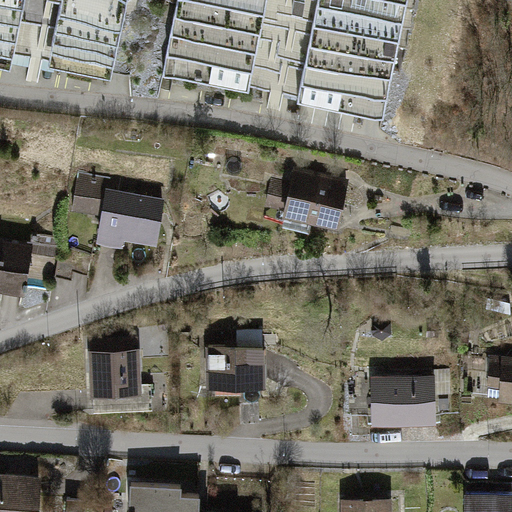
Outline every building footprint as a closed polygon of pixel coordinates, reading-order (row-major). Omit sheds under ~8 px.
[(0,0),(0,65),(46,76),(50,57),(138,76),(154,0),(0,0)] [(189,0),(175,74),(405,120),(428,0),(189,0)] [(367,179),(310,167),(301,211),(358,223),(367,179)] [(175,240),(182,193),(88,179),(84,206),(116,211),(113,230),(175,240)] [(46,241),(0,234),(0,283),(39,289),(46,241)] [(284,340),(218,342),(219,383),(285,381),(284,340)] [(158,347),(101,348),(101,389),(158,389),(158,347)] [(457,372),(389,374),(390,419),(458,417),(457,372)] [(62,511),(62,473),(0,473),(0,511),(62,511)] [(202,483),(156,485),(156,511),(284,511),(284,508),(227,510),(226,492),(203,493),(202,483)] [(511,511),(511,489),(481,490),(481,511),(511,511)] [(408,511),(409,497),(356,498),(356,511),(408,511)]
